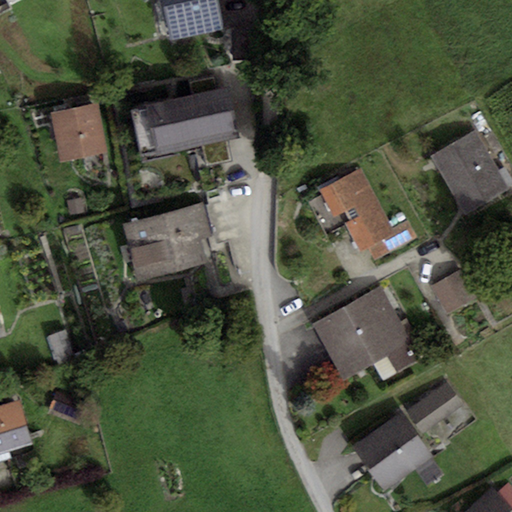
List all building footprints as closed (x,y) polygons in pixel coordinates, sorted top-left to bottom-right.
[(161,0),(170,41),(225,30),(218,0),(161,0)] [(192,97),(140,107),(143,121),(149,120),(157,156),(202,147),(206,166),(234,160),(228,134),(238,133),(229,89),(218,91),(215,76),(188,81),(192,97)] [(98,103),(50,112),(60,161),(107,152),(98,103)] [(475,131),(431,156),(465,215),(511,188),(511,178),(505,167),(498,171),(475,131)] [(361,167),(318,189),(333,217),(341,213),(346,223),(344,224),(360,254),(369,249),(396,235),(393,228),(361,167)] [(205,202),(124,224),(139,282),(213,262),(207,239),(215,237),(205,202)] [(408,220),(393,228),(396,235),(369,249),(375,260),(417,239),(408,220)] [(476,298),(460,269),(430,286),(447,315),(476,298)] [(381,286),(312,324),(344,380),(373,364),(387,356),(396,371),(421,358),(381,286)] [(65,331),(48,337),(58,367),(76,361),(65,331)] [(387,356),(373,364),(382,379),(396,371),(387,356)] [(463,406),(447,383),(406,411),(422,435),(463,406)] [(88,403),(57,391),(49,413),(80,424),(88,403)] [(0,456),(35,446),(20,400),(0,405),(0,456)] [(402,412),(352,447),(384,491),(434,456),(402,412)] [(511,511),(511,510),(493,489),(465,511),(511,511)]
